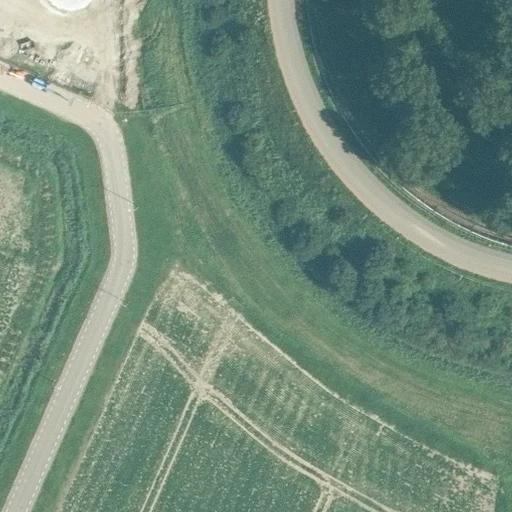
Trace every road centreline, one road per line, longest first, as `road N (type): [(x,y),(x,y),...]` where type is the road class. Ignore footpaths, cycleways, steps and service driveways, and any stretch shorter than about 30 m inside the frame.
road 1 (unclassified): [(0,78),(92,118),(108,136),(124,259),(15,511)]
road 2 (unclassified): [(511,271),(399,225),(342,168),(294,91),(272,0)]
